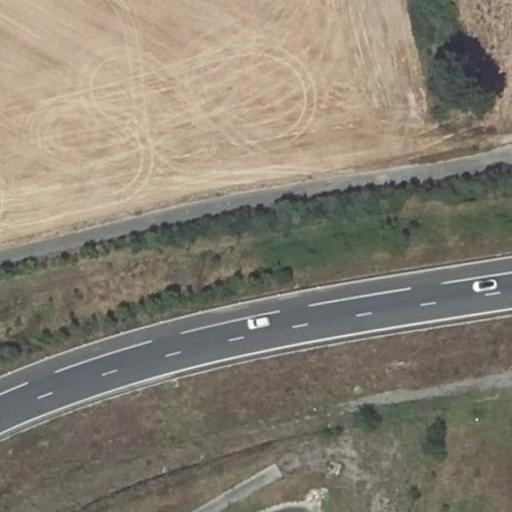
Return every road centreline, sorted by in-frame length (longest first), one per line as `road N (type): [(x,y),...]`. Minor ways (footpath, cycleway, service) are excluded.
road 1 (motorway): [(511,290),(187,349),(0,414)]
road 2 (unclassified): [(511,155),(150,218),(0,255)]
